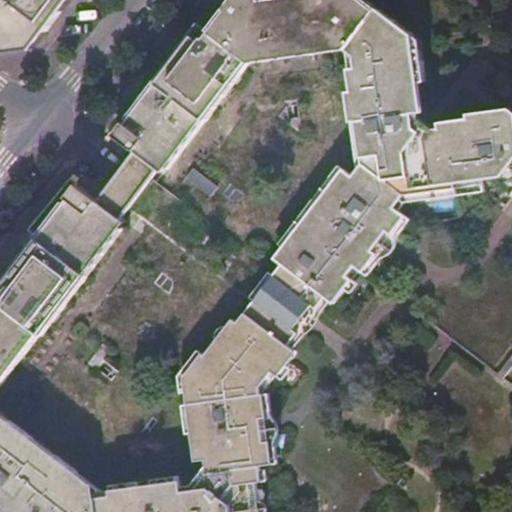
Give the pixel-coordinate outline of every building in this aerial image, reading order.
[(0,0),(0,49),(3,51),(3,52),(4,51),(6,51),(11,45),(17,50),(18,49),(19,50),(24,43),(31,48),(32,47),(33,48),(34,47),(69,0),(0,0)] [(234,0),(210,30),(201,23),(176,54),(155,81),(157,84),(127,123),(124,121),(115,133),(126,142),(136,150),(160,169),(164,172),(205,120),(206,120),(252,63),(347,48),(379,6),(371,0),(234,0)] [(281,264),(244,312),(241,309),(205,355),(203,353),(184,377),(195,459),(206,458),(208,472),(195,488),(182,490),(181,481),(112,489),(112,494),(97,496),(96,495),(72,476),(77,468),(54,451),(49,457),(28,441),(33,435),(9,417),(4,423),(0,419),(0,500),(13,510),(17,505),(25,511),(259,511),(255,481),(261,480),(259,464),(272,462),(268,439),(262,439),(258,416),(265,415),(261,391),(259,392),(259,390),(258,383),(270,369),(274,371),(276,373),(296,346),(292,343),(328,294),(332,298),(349,276),(345,273),(353,262),(366,272),(381,253),(376,250),(390,231),(395,234),(410,215),(398,206),(407,194),(484,183),(483,178),(489,177),(511,194),(511,110),(495,113),(493,108),(475,111),(470,116),(471,121),(442,127),(443,132),(430,135),(419,126),(418,119),(417,112),(422,110),(418,82),(421,81),(428,73),(425,57),(419,58),(415,33),(379,6),(347,48),(356,54),(357,66),(351,68),(364,159),(365,160),(365,162),(356,174),(354,174),(353,173),(345,167),(275,259),(281,264)] [(422,39),(415,33),(419,58),(425,57),(422,39)] [(124,121),(127,123),(157,84),(155,81),(124,121)] [(511,106),(510,105),(493,108),(495,113),(511,110),(511,106)] [(436,133),(418,119),(419,126),(430,135),(436,133)] [(160,169),(136,150),(116,176),(99,199),(123,216),(160,169)] [(365,160),(364,159),(353,173),(354,174),(356,174),(365,162),(365,160)] [(86,272),(127,219),(123,216),(99,199),(77,182),(67,194),(69,196),(38,236),(36,234),(14,262),(0,280),(0,382),(40,331),(42,332),(88,273),(86,272)] [(69,196),(67,194),(36,234),(38,236),(69,196)] [(376,250),(381,253),(395,234),(390,231),(376,250)] [(353,262),(345,273),(349,276),(357,265),(353,262)] [(270,369),(258,383),(259,390),(274,371),(270,369)] [(9,417),(0,409),(0,419),(4,423),(9,417)] [(265,415),(258,416),(262,439),(268,439),(265,415)] [(49,457),(54,451),(33,435),(28,441),(49,457)] [(72,476),(96,495),(96,483),(77,468),(72,476)] [(265,511),(261,480),(255,481),(259,511),(265,511)]
